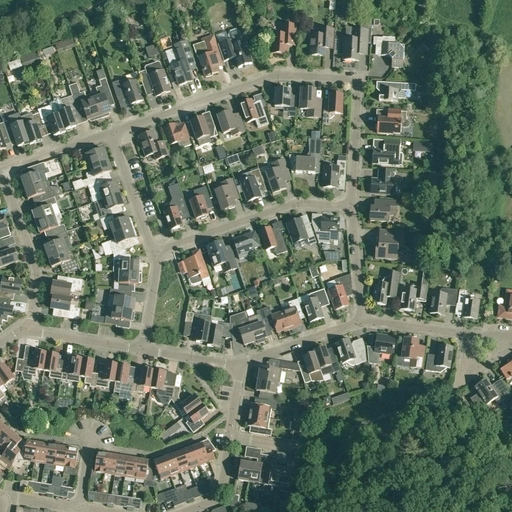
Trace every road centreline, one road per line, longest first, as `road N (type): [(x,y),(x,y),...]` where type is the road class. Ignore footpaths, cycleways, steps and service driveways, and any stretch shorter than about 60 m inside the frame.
road 1 (residential): [(350,206),(357,80),(272,77),(111,132)]
road 2 (residential): [(153,252),(294,204),(350,206)]
road 3 (residential): [(28,331),(36,271),(1,170)]
road 4 (residential): [(240,366),(361,320)]
road 5 (residential): [(153,252),(111,132)]
